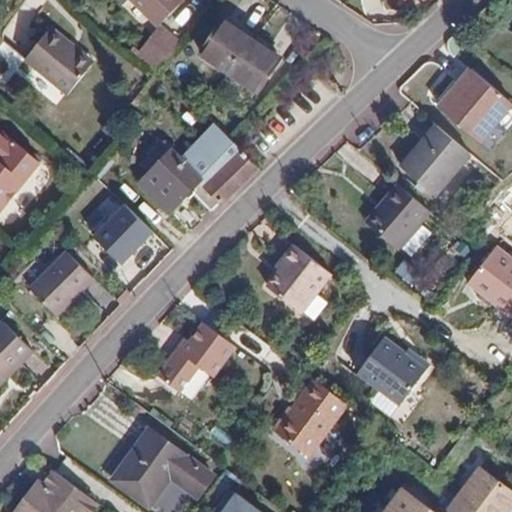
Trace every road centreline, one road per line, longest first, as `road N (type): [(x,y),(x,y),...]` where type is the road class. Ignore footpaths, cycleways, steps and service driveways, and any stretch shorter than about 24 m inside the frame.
road 1 (residential): [(0,473),(111,348),(397,60)]
road 2 (unknown): [(295,163),(433,300)]
road 3 (unknown): [(50,416),(169,511)]
